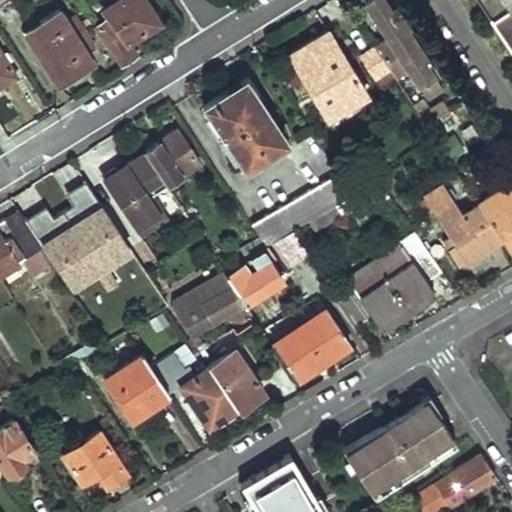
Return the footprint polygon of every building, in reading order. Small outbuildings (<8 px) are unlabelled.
[(104,24),(128,59),(141,51),(132,38),(158,21),(144,0),(92,0),(85,5),(96,22),(100,27),(104,24)] [(436,75),(385,0),(378,0),(368,7),(390,38),(376,48),(388,66),(396,77),(411,68),(422,85),(436,75)] [(511,0),(479,0),(511,49),(511,0)] [(31,28),(47,53),(80,33),(71,18),(64,7),(31,28)] [(71,18),(80,33),(85,29),(75,14),(71,18)] [(291,51),(333,114),(369,91),(327,27),(291,51)] [(85,29),(80,33),(89,47),(94,44),(85,29)] [(89,47),(80,33),(47,53),(63,80),(96,59),(89,47)] [(0,83),(17,73),(0,46),(0,83)] [(361,57),(374,75),(388,66),(376,48),(361,57)] [(205,105),(247,167),(286,141),(245,78),(205,105)] [(145,150),(168,182),(200,162),(177,129),(145,150)] [(168,182),(145,150),(129,161),(131,165),(122,171),(119,167),(104,178),(129,215),(136,210),(143,221),(166,207),(155,191),(168,182)] [(129,161),(119,167),(122,171),(131,165),(129,161)] [(339,172),(254,225),(261,236),(268,245),(270,244),(274,242),(285,236),(293,231),(310,221),(336,205),(354,195),(339,172)] [(46,204),(25,217),(53,262),(71,289),(98,271),(109,289),(118,283),(107,265),(132,249),(86,178),(66,191),(73,202),(53,215),(46,204)] [(501,237),(510,250),(511,248),(511,184),(509,181),(477,201),(501,237)] [(183,205),(168,182),(155,191),(166,207),(143,221),(136,210),(129,215),(141,234),(183,205)] [(478,240),(483,248),(501,237),(477,201),(461,212),(444,186),(426,198),(450,235),(461,253),(478,240)] [(336,205),(343,216),(369,200),(362,190),(354,195),(336,205)] [(310,221),(317,231),(343,216),(336,205),(310,221)] [(0,274),(23,260),(33,275),(53,262),(25,217),(19,209),(0,221),(0,274)] [(285,236),(300,258),(308,253),(293,231),(285,236)] [(440,240),(457,265),(483,248),(478,240),(461,253),(450,235),(440,240)] [(261,236),(220,259),(228,270),(268,245),(261,236)] [(274,242),(290,265),(300,258),(285,236),(274,242)] [(424,243),(408,254),(400,242),(374,260),(407,310),(432,293),(424,280),(442,268),(424,243)] [(243,299),(279,274),(267,255),(274,250),(270,244),(268,245),(228,270),(224,271),(242,298),(243,299)] [(407,310),(374,260),(349,277),(356,288),(339,300),(356,325),(372,314),(381,327),(407,310)] [(177,314),(189,331),(242,298),(224,271),(176,300),(177,314)] [(299,324),(321,359),(349,340),(327,306),(299,324)] [(272,342),(295,377),(321,359),(299,324),(272,342)] [(208,364),(236,406),(263,388),(235,347),(208,364)] [(180,383),(208,423),(236,406),(208,364),(197,372),(190,362),(183,366),(173,349),(151,364),(169,391),(180,383)] [(105,375),(132,415),(169,391),(151,364),(142,350),(140,352),(105,375)] [(424,400),(342,454),(374,503),(456,448),(424,400)] [(0,426),(0,454),(10,470),(28,459),(26,455),(34,449),(14,418),(0,426)] [(63,451),(82,479),(98,470),(107,483),(128,470),(100,427),(63,451)] [(325,511),(286,450),(233,483),(251,511),(325,511)] [(481,451),(417,493),(425,506),(429,503),(431,506),(443,499),(448,506),(496,474),(481,451)]
